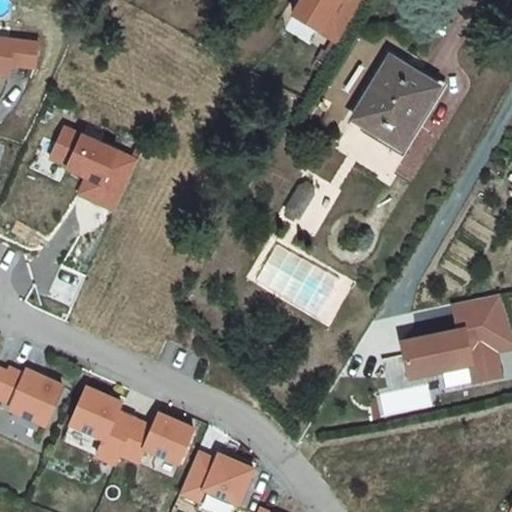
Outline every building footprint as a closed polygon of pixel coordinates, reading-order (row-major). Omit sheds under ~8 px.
[(302,0),(294,13),(340,41),(365,0),(302,0)] [(38,45),(0,39),(0,75),(10,77),(12,66),(35,69),(38,45)] [(438,86),(391,58),(354,119),(402,147),(438,86)] [(121,210),(146,159),(74,125),(55,163),(83,177),(77,189),(121,210)] [(411,378),(473,368),(476,385),(503,380),(499,355),(511,352),(511,315),(506,298),(458,306),(463,333),(405,342),(411,378)] [(0,399),(12,405),(10,411),(46,426),(63,387),(46,380),(27,372),(25,376),(11,370),(9,374),(0,370),(0,399)] [(71,424),(105,439),(117,411),(121,402),(104,395),(86,387),(71,424)] [(145,449),(153,426),(117,411),(105,439),(97,455),(117,464),(121,454),(138,462),(145,449)] [(179,463),(194,428),(174,419),(159,413),(153,426),(145,449),(179,463)] [(240,505),(256,470),(234,460),(221,454),(218,460),(200,452),(182,493),(201,502),(206,490),(240,505)]
